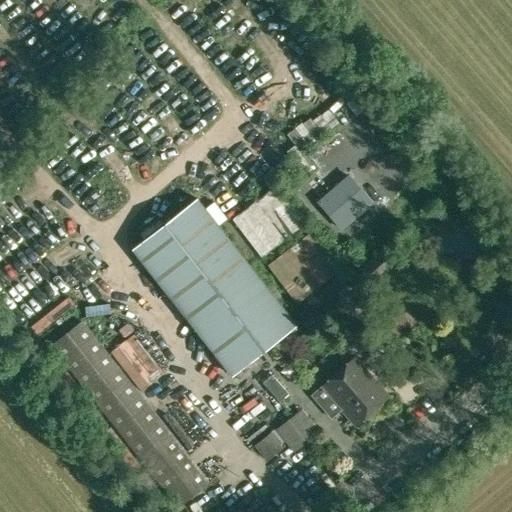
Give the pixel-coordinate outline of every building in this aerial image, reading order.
[(115,0),(118,13),(139,10),(137,0),(115,0)] [(35,12),(37,26),(48,25),(46,10),(35,12)] [(223,36),(229,44),(243,35),(237,26),(223,36)] [(251,41),(237,54),(249,67),(263,54),(251,41)] [(223,43),(213,52),(225,65),(234,56),(223,43)] [(241,80),(249,100),(266,92),(258,73),(241,80)] [(216,124),(229,112),(220,102),(207,113),(216,124)] [(318,119),(328,133),(352,117),(341,102),(318,119)] [(189,126),(194,136),(209,127),(204,118),(189,126)] [(302,193),(332,231),(341,224),(329,208),(333,205),(343,218),(348,214),(387,183),(374,167),(354,183),(346,174),(331,186),(332,188),(322,196),(313,185),(302,193)] [(259,177),(246,185),(254,197),(267,189),(259,177)] [(4,180),(0,182),(0,201),(2,203),(14,194),(4,180)] [(132,249),(233,376),(296,326),(196,198),(132,249)] [(263,253),(288,237),(262,199),(237,215),(263,253)] [(307,222),(298,200),(283,206),(292,228),(307,222)] [(293,243),(306,260),(322,248),(309,230),(293,243)] [(358,269),(371,284),(413,246),(401,232),(358,269)] [(309,259),(322,284),(338,276),(325,251),(309,259)] [(487,279),(499,295),(511,286),(511,277),(504,267),(487,279)] [(343,298),(353,289),(345,280),(335,289),(343,298)] [(44,289),(53,305),(63,300),(54,284),(44,289)] [(37,315),(49,308),(39,290),(27,297),(37,315)] [(55,310),(36,319),(41,330),(61,322),(55,310)] [(116,346),(139,381),(154,371),(160,379),(172,371),(135,317),(121,326),(129,337),(116,346)] [(52,345),(178,506),(208,482),(82,322),(52,345)] [(258,378),(278,402),(288,394),(284,389),(300,376),(284,357),(258,378)] [(321,387),(356,426),(389,396),(354,357),(321,387)] [(177,403),(178,405),(190,398),(180,381),(156,395),(165,411),(177,403)] [(254,445),(266,460),(283,447),(280,443),(284,440),(293,452),(320,431),(302,407),(276,427),(275,427),(271,430),(272,431),(254,445)]
